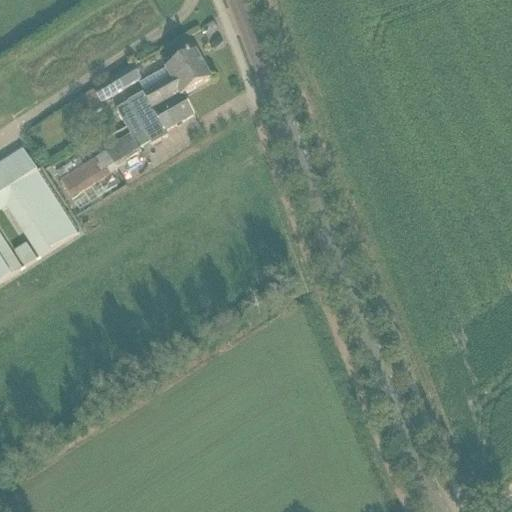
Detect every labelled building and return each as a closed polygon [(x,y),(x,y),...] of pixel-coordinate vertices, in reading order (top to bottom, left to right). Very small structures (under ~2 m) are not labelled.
[(183,98),(211,82),(195,54),(189,57),(188,55),(163,70),(169,80),(128,104),(139,123),(183,98)] [(93,92),(100,106),(141,81),(133,67),(93,92)] [(93,92),(83,99),(92,115),(102,110),(100,106),(93,92)] [(165,134),(194,118),(183,98),(139,123),(152,147),(168,138),(165,134)] [(140,154),(131,137),(106,153),(107,154),(60,182),(71,201),(118,172),(116,170),(140,154)] [(22,152),(0,166),(0,286),(11,279),(0,260),(0,203),(12,196),(49,254),(77,237),(22,152)] [(36,263),(25,246),(13,254),(24,271),(36,263)]
